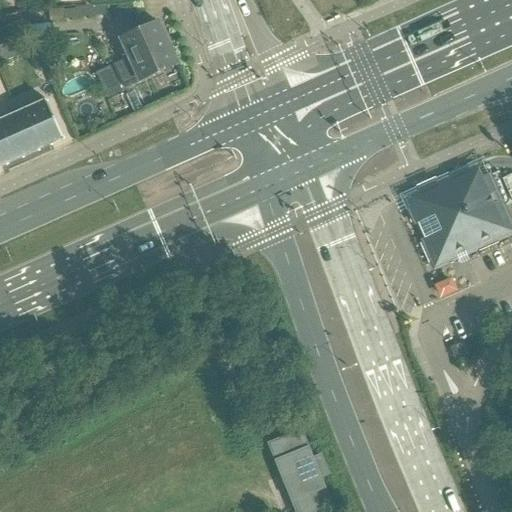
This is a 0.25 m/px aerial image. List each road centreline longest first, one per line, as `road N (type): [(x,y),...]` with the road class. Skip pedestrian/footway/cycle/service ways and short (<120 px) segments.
road 1 (primary): [(447,511),(308,169)]
road 2 (primary): [(265,188),(380,511)]
road 3 (primary): [(0,305),(265,188)]
road 4 (primary): [(244,123),(0,229)]
road 5 (primary): [(511,4),(283,105)]
road 6 (primary): [(308,169),(511,78)]
road 7 (unclassified): [(501,511),(462,414),(471,384),(511,353)]
road 8 (primary): [(203,0),(244,123)]
